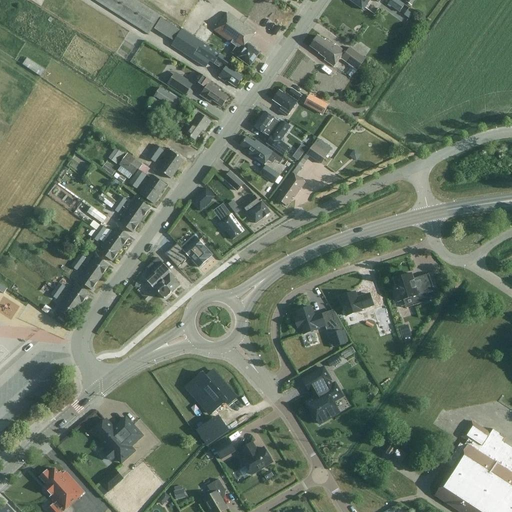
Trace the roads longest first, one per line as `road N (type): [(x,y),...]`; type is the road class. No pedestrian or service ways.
road 1 (unclassified): [(99,387),(81,349),(83,335),(320,0)]
road 2 (residential): [(436,241),(291,295),(275,333),(289,371),(269,385)]
road 3 (residential): [(239,256),(417,165)]
road 4 (primary): [(278,266),(428,213)]
road 5 (primary): [(0,477),(99,387)]
